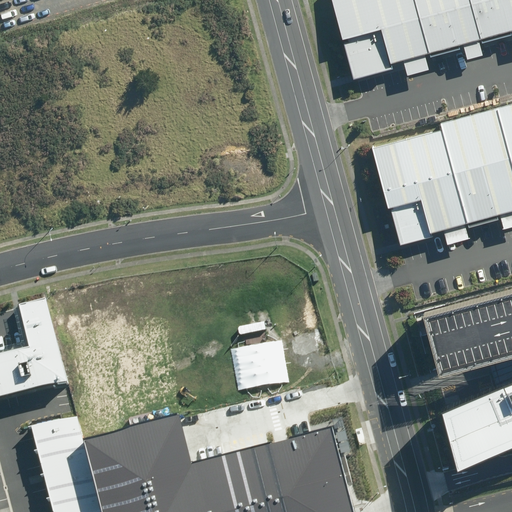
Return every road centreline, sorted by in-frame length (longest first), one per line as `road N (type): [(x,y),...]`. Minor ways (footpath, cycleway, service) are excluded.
road 1 (residential): [(329,206),(0,269)]
road 2 (tertiary): [(329,206),(411,511)]
road 3 (tertiary): [(274,0),(329,206)]
